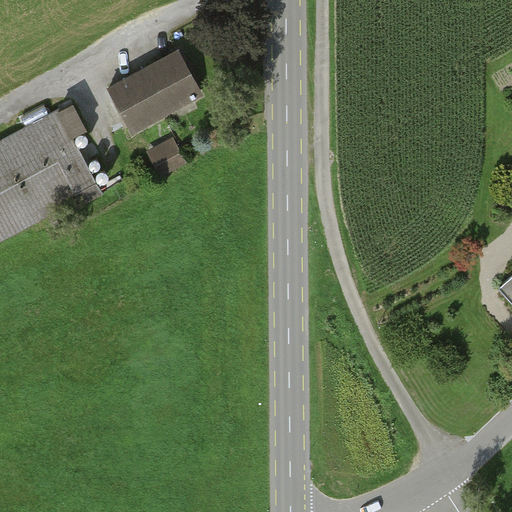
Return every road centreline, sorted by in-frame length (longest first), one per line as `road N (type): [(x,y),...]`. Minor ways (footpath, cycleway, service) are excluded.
road 1 (track): [(325,0),(328,225),(385,362),(437,458),(442,487)]
road 2 (secondary): [(291,511),(287,0)]
road 3 (unknown): [(200,0),(0,109)]
